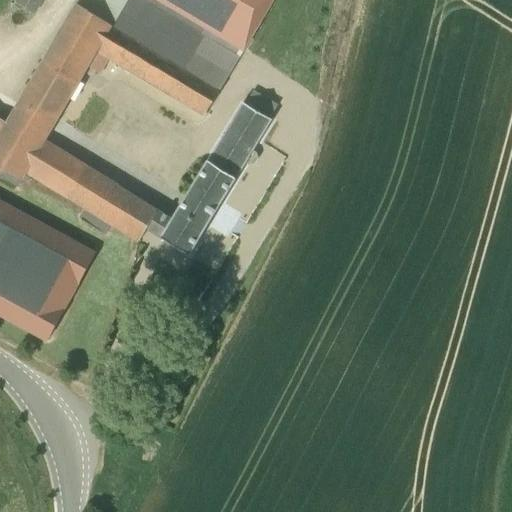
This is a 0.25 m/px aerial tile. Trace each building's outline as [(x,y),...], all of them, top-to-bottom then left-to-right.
[(41,0),(18,0),(16,3),(34,13),(41,0)] [(159,0),(243,48),(271,0),(159,0)] [(149,226),(159,209),(46,143),(88,70),(96,74),(107,56),(204,112),(221,85),(108,21),(77,4),(8,122),(0,117),(0,175),(17,185),(26,170),(88,208),(81,219),(105,234),(112,223),(124,231),(123,233),(125,235),(127,232),(140,240),(147,228),(149,229),(150,227),(149,226)] [(245,100),(270,114),(277,101),(253,87),(245,100)] [(270,114),(245,100),(244,99),(174,218),(164,235),(162,234),(161,236),(189,254),(271,115),(270,114)] [(0,314),(48,341),(96,253),(0,201),(0,314)]
